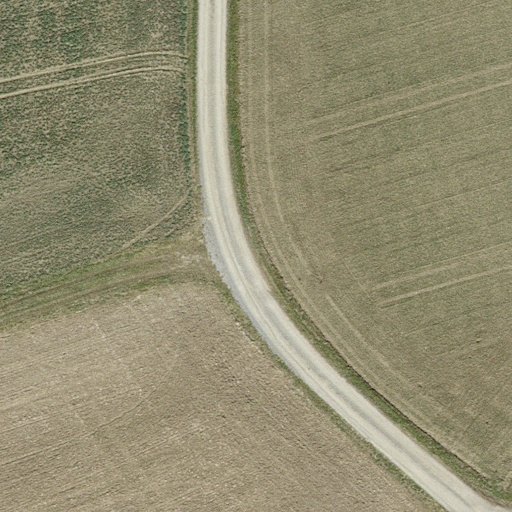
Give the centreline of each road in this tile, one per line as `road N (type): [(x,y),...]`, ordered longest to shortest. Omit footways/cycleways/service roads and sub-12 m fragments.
road 1 (track): [(478,511),(331,386),(264,308),(228,240),(212,136),(215,0)]
road 2 (track): [(0,313),(228,240)]
